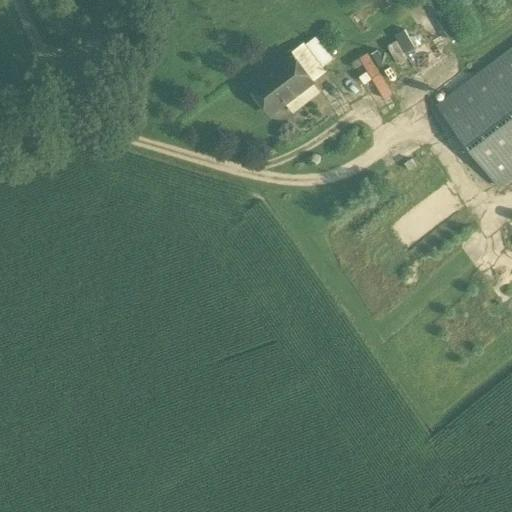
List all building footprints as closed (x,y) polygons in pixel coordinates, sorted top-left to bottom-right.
[(384,42),(394,62),(404,58),(400,49),(402,48),(397,36),(384,42)] [(423,41),(402,52),(407,62),(429,51),(423,41)] [(511,45),(435,104),(500,188),(511,178),(511,45)] [(291,51),(248,84),(270,113),(313,80),(291,51)] [(376,69),(388,89),(397,84),(385,63),(376,69)] [(456,211),(441,192),(398,225),(412,244),(456,211)]
